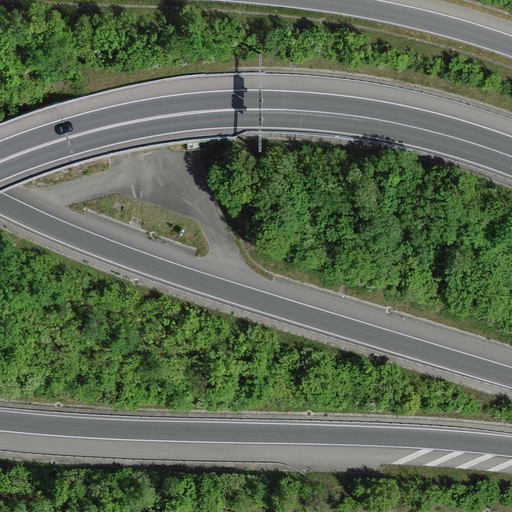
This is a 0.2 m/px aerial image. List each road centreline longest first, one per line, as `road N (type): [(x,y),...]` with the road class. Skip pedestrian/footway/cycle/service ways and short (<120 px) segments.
road 1 (motorway): [(511,374),(159,265),(0,198)]
road 2 (motorway): [(511,153),(371,116),(236,106),(101,125),(0,160)]
road 3 (motorway): [(0,424),(511,449)]
road 4 (motorway): [(511,43),(326,0)]
